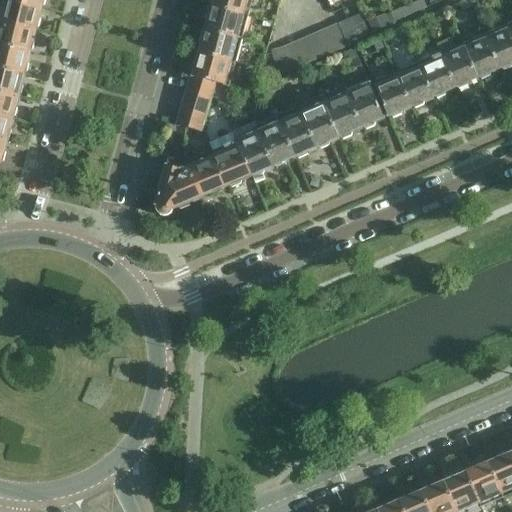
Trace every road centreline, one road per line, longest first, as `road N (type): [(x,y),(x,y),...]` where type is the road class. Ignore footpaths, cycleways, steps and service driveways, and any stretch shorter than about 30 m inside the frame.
road 1 (secondary): [(511,161),(146,314)]
road 2 (secondary): [(251,511),(511,401)]
road 3 (residential): [(95,257),(165,0)]
road 4 (residential): [(89,0),(25,240)]
road 5 (secondary): [(112,465),(139,434),(156,390),(146,314)]
